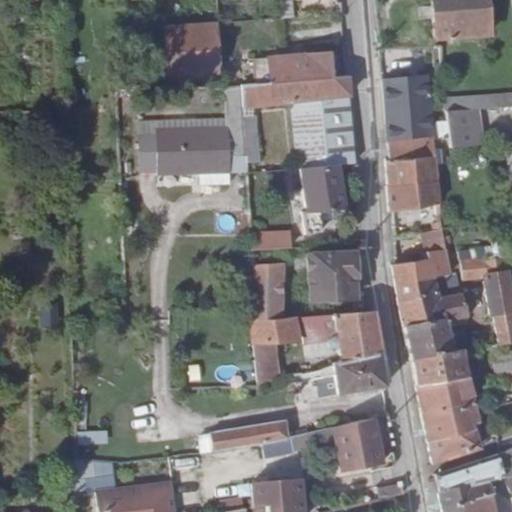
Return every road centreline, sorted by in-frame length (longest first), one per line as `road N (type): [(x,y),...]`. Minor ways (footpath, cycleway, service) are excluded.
road 1 (tertiary): [(415,511),(381,297),(354,0)]
road 2 (unknown): [(398,399),(220,416),(181,404),(170,307),(190,208)]
